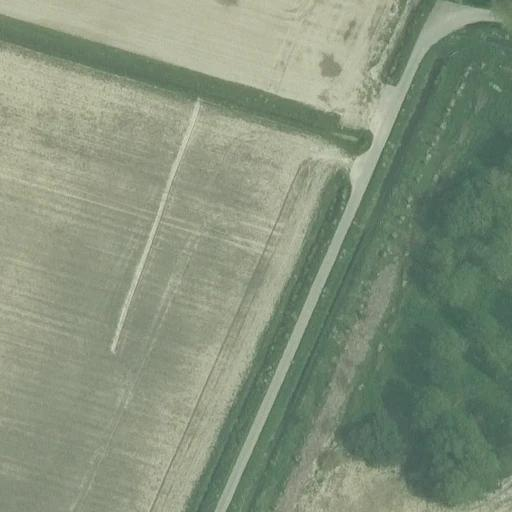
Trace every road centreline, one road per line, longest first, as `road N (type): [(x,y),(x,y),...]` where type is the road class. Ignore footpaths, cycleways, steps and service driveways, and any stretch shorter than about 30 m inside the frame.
road 1 (unclassified): [(220,511),(397,101)]
road 2 (unclassified): [(511,20),(469,15),(437,26),(397,101)]
